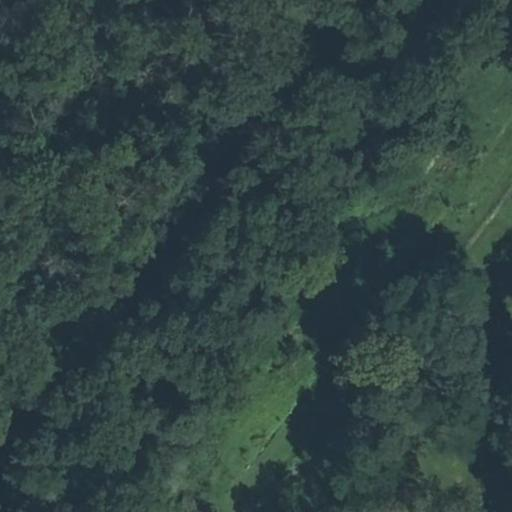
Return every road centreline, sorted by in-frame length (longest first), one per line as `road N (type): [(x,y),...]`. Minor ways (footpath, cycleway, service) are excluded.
road 1 (track): [(241,511),(260,474),(299,432),(472,303),(511,287)]
road 2 (track): [(511,398),(378,451),(304,511)]
